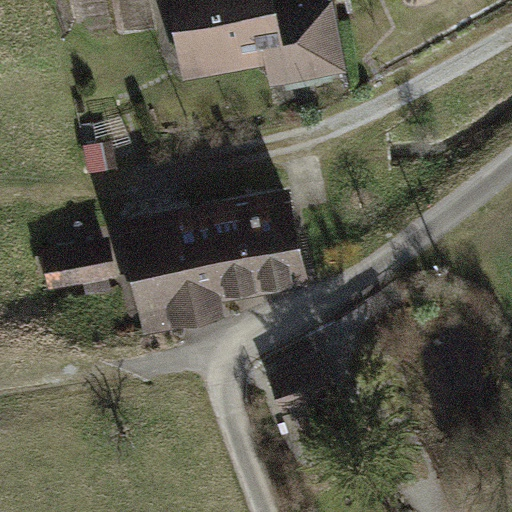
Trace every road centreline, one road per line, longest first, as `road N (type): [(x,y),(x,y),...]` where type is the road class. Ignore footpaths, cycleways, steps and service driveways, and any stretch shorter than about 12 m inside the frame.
road 1 (track): [(511,36),(435,86),(314,140),(0,218)]
road 2 (track): [(231,364),(269,331),(438,236),(511,177)]
road 3 (track): [(267,511),(229,412),(231,364)]
